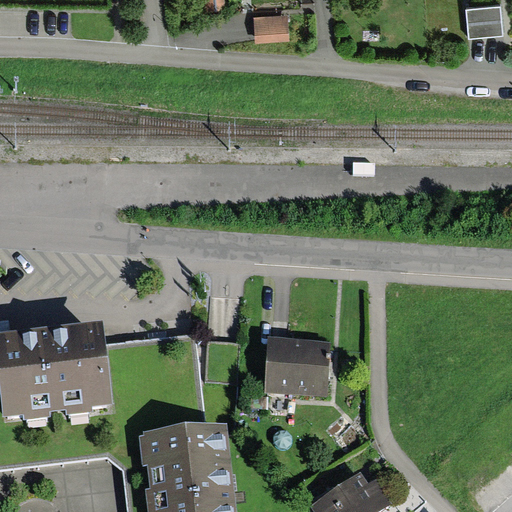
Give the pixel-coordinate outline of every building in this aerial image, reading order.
[(361,0),(344,0),(333,1),(335,29),(363,26),(361,0)] [(407,1),(378,3),(381,31),(409,29),(407,1)] [(502,35),(499,5),(464,9),(467,39),(502,35)] [(286,41),(283,18),(254,21),(256,43),(286,41)] [(239,511),(230,423),(206,425),(196,338),(105,346),(0,356),(0,472),(104,459),(126,476),(130,511),(239,511)] [(328,342),(269,340),(267,393),(325,396),(328,342)] [(368,479),(317,511),(382,511),(387,509),(368,479)]
